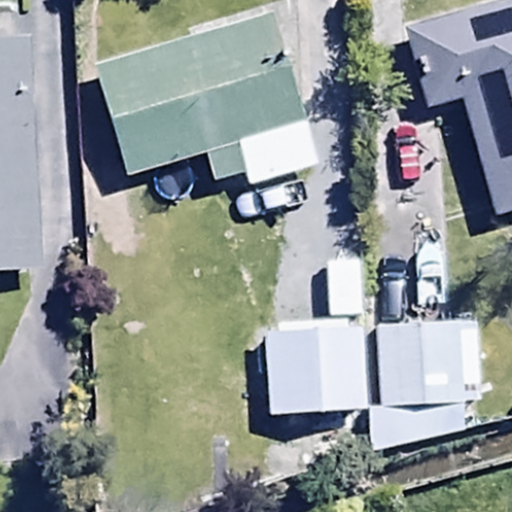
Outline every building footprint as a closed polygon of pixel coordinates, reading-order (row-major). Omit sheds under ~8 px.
[(511,10),(405,36),(421,118),(464,108),(494,227),(511,222),(511,10)] [(0,288),(39,286),(26,23),(0,24),(0,288)] [(278,27),(94,80),(122,194),(209,172),(214,193),(244,185),(247,197),(316,180),(278,27)] [(477,334),(375,337),(378,419),(367,420),(368,453),(473,450),(472,412),(479,412),(477,334)] [(361,339),(242,344),(245,408),(268,407),(269,429),(364,425),(361,339)]
